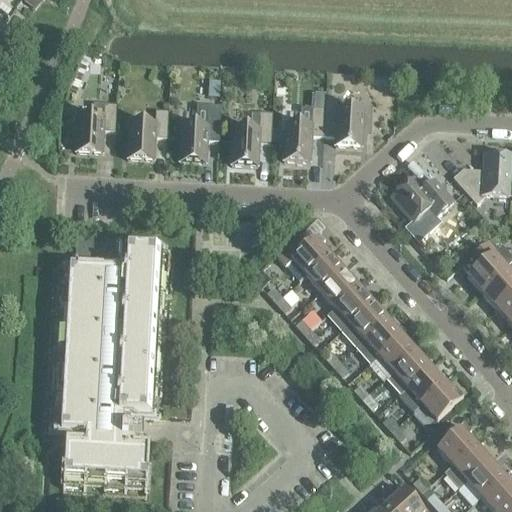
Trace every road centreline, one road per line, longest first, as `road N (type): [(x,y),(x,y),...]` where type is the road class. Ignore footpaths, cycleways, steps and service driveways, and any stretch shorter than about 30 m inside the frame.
road 1 (residential): [(211,511),(217,392),(246,392),(308,461),(251,511)]
road 2 (residential): [(511,417),(501,387),(339,204)]
road 3 (residential): [(339,204),(70,189)]
road 4 (unclassified): [(0,188),(82,0)]
road 5 (residential): [(511,130),(426,129),(339,204)]
